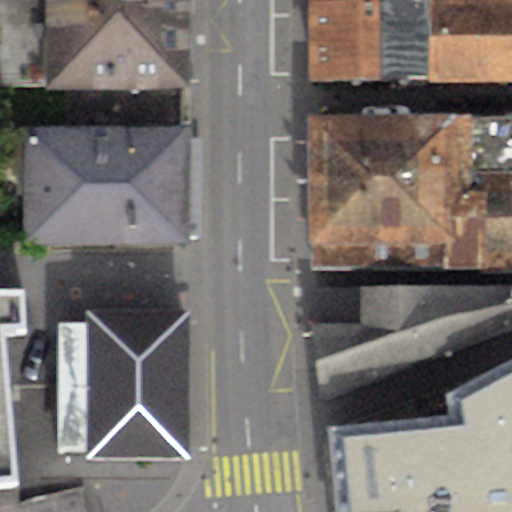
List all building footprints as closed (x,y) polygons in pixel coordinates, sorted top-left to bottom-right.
[(188,0),(0,0),(0,87),(69,88),(69,127),(189,126),(188,0)] [(431,0),(325,0),(312,0),(312,82),(433,80),(431,0)] [(511,0),(431,0),(433,80),(511,78),(511,0)] [(511,110),(309,114),(311,267),(327,266),(481,266),(480,221),(511,219),(511,110)] [(69,127),(22,128),(24,245),(190,242),(189,126),(69,127)] [(511,219),(480,221),(481,266),(481,273),(511,272),(511,219)] [(361,304),(316,306),(317,323),(310,323),(317,390),(379,382),(511,325),(511,287),(359,287),(361,304)] [(0,491),(20,489),(7,338),(28,337),(24,289),(0,289),(0,491)] [(188,309),(87,310),(87,323),(57,323),(59,456),(85,455),(85,462),(190,461),(188,309)] [(444,401),(316,416),(324,511),(511,511),(511,352),(443,387),(444,401)]
